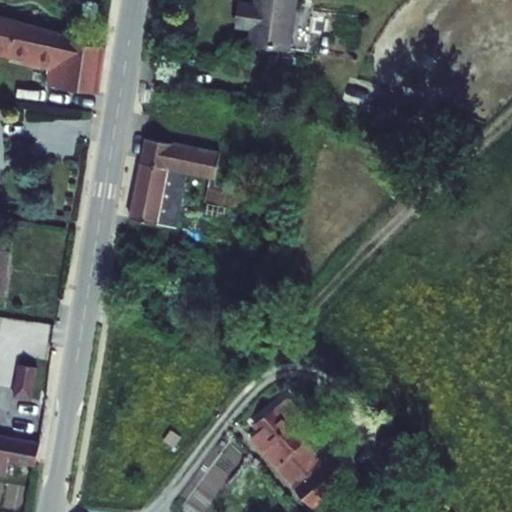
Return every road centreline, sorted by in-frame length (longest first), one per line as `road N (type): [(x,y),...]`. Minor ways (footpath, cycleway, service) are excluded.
road 1 (tertiary): [(53,511),(134,0)]
road 2 (residential): [(269,363),(155,511)]
